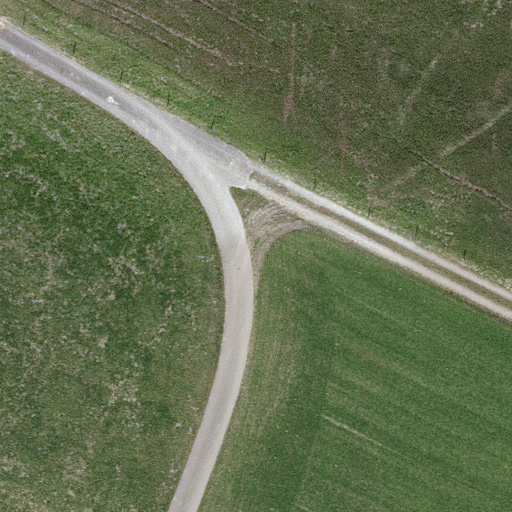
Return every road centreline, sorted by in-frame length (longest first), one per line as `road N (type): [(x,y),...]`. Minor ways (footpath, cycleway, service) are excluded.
road 1 (track): [(193,511),(246,363),(250,270),(216,192)]
road 2 (track): [(216,192),(263,189),(511,322)]
road 3 (track): [(216,192),(169,139),(0,34)]
